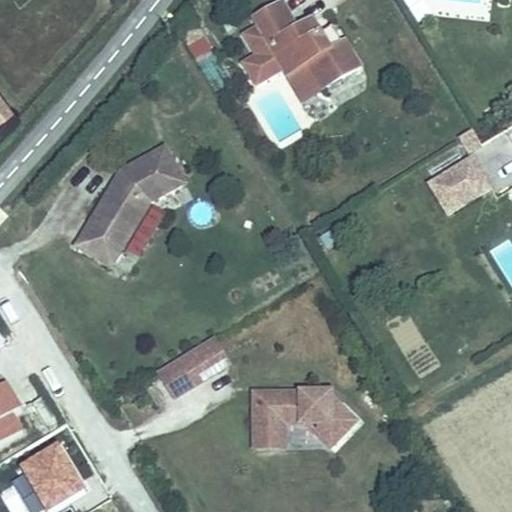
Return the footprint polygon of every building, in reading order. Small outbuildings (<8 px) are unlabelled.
[(425,0),(406,0),(418,22),(433,15),(425,0)] [(325,45),(308,18),(292,28),(277,4),(250,20),(255,28),(241,37),(250,51),(264,42),(268,48),(240,65),(253,87),(281,70),(284,75),(305,64),(320,89),(358,67),(339,38),(325,45)] [(183,23),(169,31),(185,56),(197,48),(183,23)] [(320,89),(305,64),(284,75),(300,101),(320,89)] [(458,138),(470,154),(483,145),(471,128),(458,138)] [(178,189),(158,153),(115,176),(110,185),(115,188),(110,195),(106,192),(69,251),(93,265),(102,249),(115,257),(144,208),(178,189)] [(488,182),(471,154),(429,180),(446,208),(488,182)] [(115,188),(110,185),(106,192),(110,195),(115,188)] [(141,258),(167,212),(154,205),(128,250),(141,258)] [(115,257),(102,249),(93,265),(106,273),(115,257)] [(169,399),(223,366),(207,340),(153,374),(169,399)] [(329,399),(251,401),(252,440),(282,441),(282,432),(304,432),(328,456),(353,431),(329,404),(329,399)] [(282,441),(252,440),(252,457),(282,457),(282,441)] [(20,471),(45,511),(55,511),(86,494),(58,448),(20,471)]
